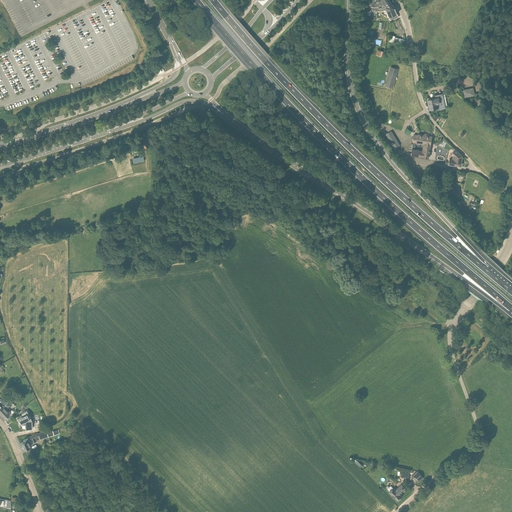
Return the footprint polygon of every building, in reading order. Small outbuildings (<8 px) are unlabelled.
[(376,6),(395,8),(389,0),(385,3),(386,5),(382,5),(375,5),(374,6),(366,6),(366,9),(376,10),(376,6)] [(398,17),(395,8),(376,6),(376,10),(383,10),(387,9),(392,19),(398,17)] [(359,49),(361,50),(364,50),(366,50),(367,44),(365,44),(365,42),(362,41),(360,41),(359,49)] [(392,88),(398,69),(391,67),(386,86),(392,88)] [(465,97),(475,95),(473,88),(464,90),(465,97)] [(445,107),(442,94),(436,95),(436,98),(428,99),(430,108),(438,107),(438,108),(445,107)] [(394,148),(399,145),(391,132),(386,135),(394,148)] [(413,141),(424,143),(431,144),(432,136),(417,134),(417,135),(414,135),(413,141)] [(431,144),(424,143),(423,151),(412,149),(411,154),(418,155),(429,157),(431,144)] [(461,166),(462,156),(455,149),(451,154),(452,155),(451,159),(449,159),(449,164),(461,166)] [(2,405),(0,406),(0,414),(4,419),(11,412),(7,408),(9,406),(6,398),(3,401),(2,404),(2,405)] [(26,422),(26,427),(31,427),(31,421),(27,411),(22,413),(23,415),(18,417),(20,423),(26,422)] [(23,450),(31,446),(30,443),(40,439),(37,433),(23,440),(24,442),(20,443),(23,450)] [(413,476),(418,482),(423,477),(418,471),(413,476)] [(400,494),(408,486),(404,482),(396,490),(394,488),(390,492),(398,500),(402,496),(400,494)]
